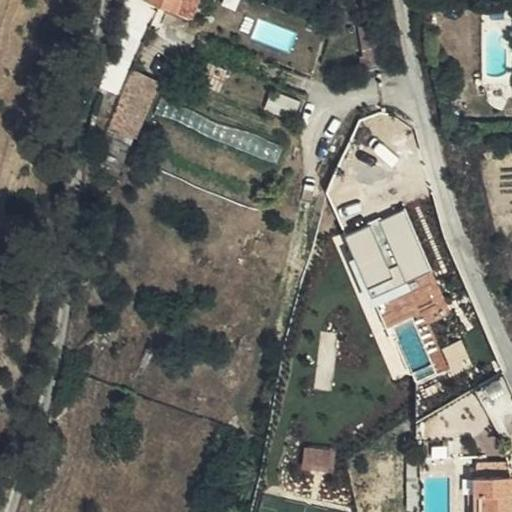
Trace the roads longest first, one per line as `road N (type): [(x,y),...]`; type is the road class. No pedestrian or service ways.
road 1 (unclassified): [(108,0),(88,91),(51,375),(9,511)]
road 2 (unclassified): [(511,366),(452,214),(398,0)]
